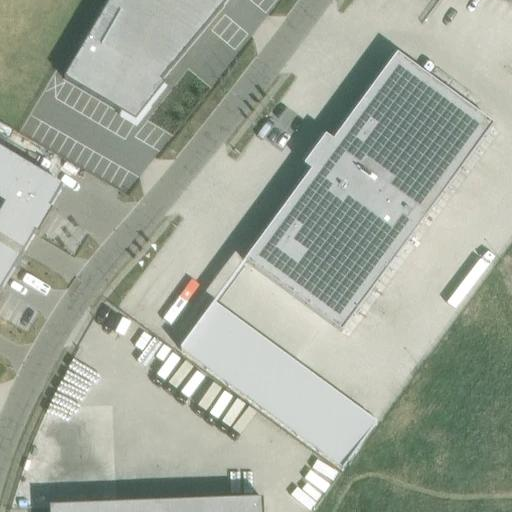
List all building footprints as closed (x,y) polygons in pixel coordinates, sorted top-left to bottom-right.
[(111,0),(63,82),(135,125),(161,92),(226,10),(232,0),(111,0)] [(311,173),(245,263),(342,334),(494,127),(397,56),(333,143),(326,138),(304,168),(311,173)] [(0,150),(0,243),(23,257),(36,235),(39,237),(54,212),(50,210),(63,188),(0,150)] [(0,243),(0,302),(0,294),(23,257),(0,243)] [(77,375),(72,383),(94,396),(99,388),(77,375)] [(49,511),(263,511),(264,501),(49,508),(49,511)]
